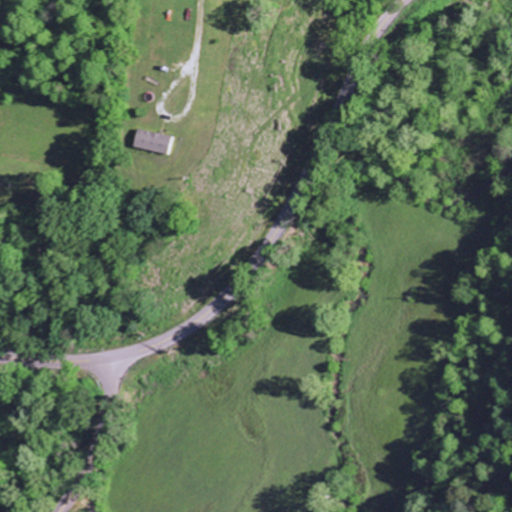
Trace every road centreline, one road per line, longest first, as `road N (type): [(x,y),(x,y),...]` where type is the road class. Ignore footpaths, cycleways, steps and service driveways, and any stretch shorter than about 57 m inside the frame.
road 1 (secondary): [(0,337),(118,360),(209,312),(274,233),(369,50),(405,0)]
road 2 (secondary): [(61,511),(95,449),(118,360)]
